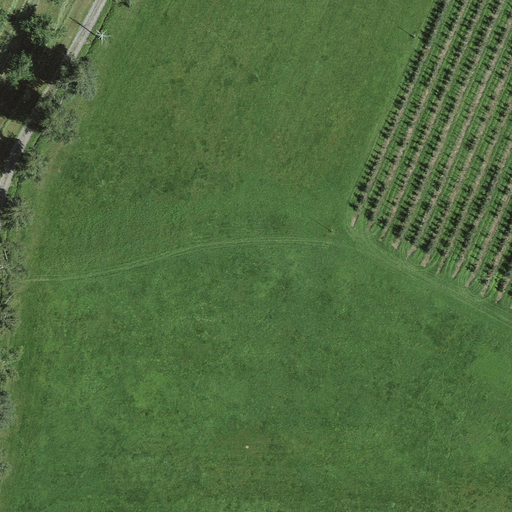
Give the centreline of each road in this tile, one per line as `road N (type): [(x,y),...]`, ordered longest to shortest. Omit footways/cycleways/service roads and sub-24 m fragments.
road 1 (track): [(0,214),(4,181),(105,0)]
road 2 (track): [(331,234),(511,324)]
